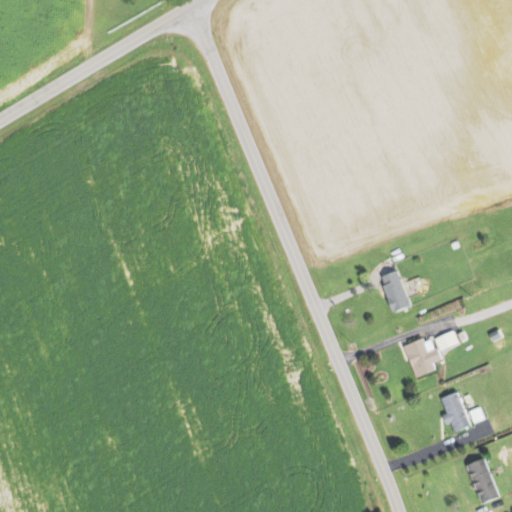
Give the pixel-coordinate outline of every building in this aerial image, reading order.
[(401,269),(398,270),(385,275),(388,283),(385,284),(396,313),(415,306),(414,304),(401,269)] [(500,329),(504,337),(493,341),(490,334),(500,329)] [(465,330),(469,339),(464,341),(460,333),(465,330)] [(425,338),(431,352),(442,347),(447,359),(437,363),(440,369),(437,370),(420,378),(406,346),(425,338)] [(504,340),(507,346),(498,350),(495,344),(504,340)] [(461,392),(474,425),(458,432),(454,422),(448,424),(445,415),(451,413),(445,398),(461,392)] [(489,457),(505,496),(485,504),(470,465),(489,457)]
